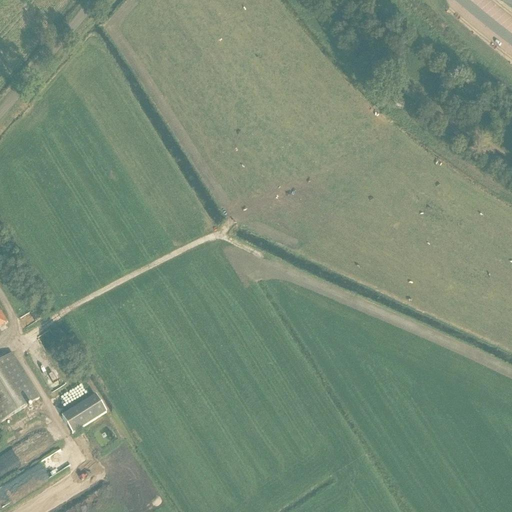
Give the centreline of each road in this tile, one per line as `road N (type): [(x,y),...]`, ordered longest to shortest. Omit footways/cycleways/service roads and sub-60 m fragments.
road 1 (tertiary): [(511,170),(426,107),(323,0)]
road 2 (unclassified): [(0,112),(94,0)]
